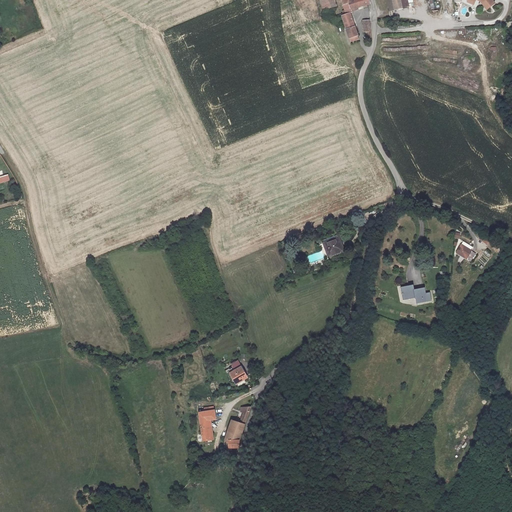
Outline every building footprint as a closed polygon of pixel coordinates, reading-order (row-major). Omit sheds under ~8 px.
[(331,0),(317,0),(322,13),(335,9),(331,0)] [(366,0),(360,0),(342,8),(345,16),(345,17),(341,19),(348,41),(357,38),(349,15),(356,12),(356,10),(368,6),(366,0)] [(408,6),(406,0),(386,0),(389,10),(408,6)] [(312,19),(320,17),(317,3),(309,4),(312,19)] [(371,42),(370,22),(363,23),(364,34),(367,33),(367,42),(371,42)] [(482,235),(479,239),(488,245),(491,241),(482,235)] [(337,238),(321,243),(327,260),(343,254),(337,238)] [(463,242),(457,252),(467,258),(473,248),(463,242)] [(401,286),(402,289),(403,299),(416,297),(414,289),(413,284),(401,286)] [(414,289),(416,297),(417,303),(432,300),(430,292),(427,292),(426,287),(414,289)] [(230,373),(237,382),(247,376),(241,366),(230,373)] [(247,409),(249,405),(238,406),(238,410),(241,411),(237,421),(229,419),(223,438),(226,439),(226,446),(237,446),(238,436),(242,424),(247,409)] [(210,438),(209,433),(207,434),(205,420),(207,419),(213,418),(211,409),(197,412),(200,441),(205,440),(209,439),(210,438)]
